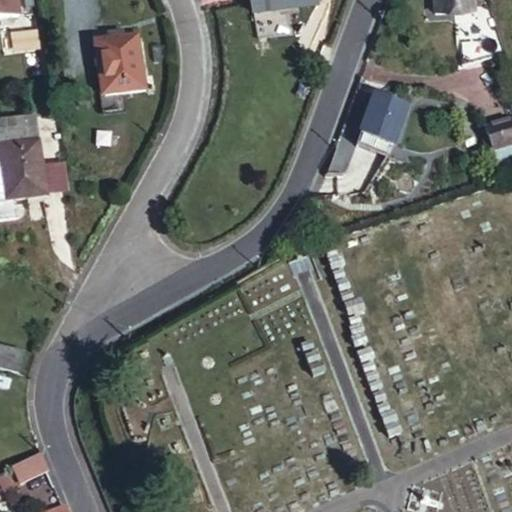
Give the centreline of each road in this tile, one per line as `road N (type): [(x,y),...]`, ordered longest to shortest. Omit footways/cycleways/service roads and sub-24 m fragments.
road 1 (residential): [(65,350),(267,237),(310,169),(370,0)]
road 2 (residential): [(65,350),(183,127),(192,84),(188,31),(175,0)]
road 3 (residential): [(83,511),(47,413),(47,383),(65,350)]
